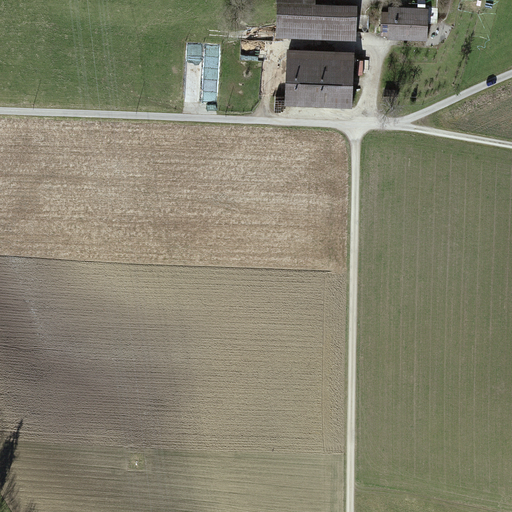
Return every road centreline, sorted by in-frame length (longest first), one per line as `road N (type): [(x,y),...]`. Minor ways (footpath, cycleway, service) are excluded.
road 1 (track): [(349,511),(355,119)]
road 2 (track): [(355,119),(0,109)]
road 3 (track): [(511,143),(355,119)]
road 4 (track): [(398,122),(511,78)]
